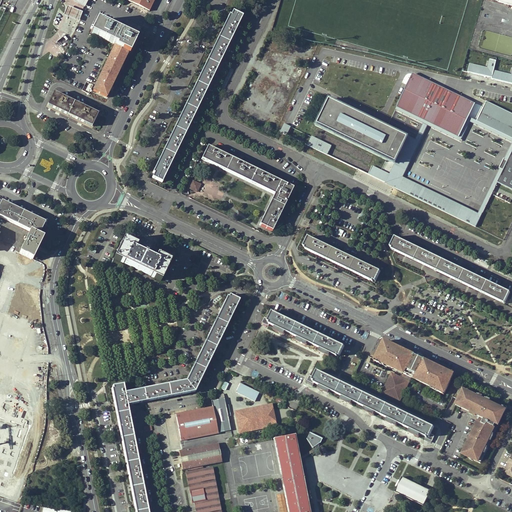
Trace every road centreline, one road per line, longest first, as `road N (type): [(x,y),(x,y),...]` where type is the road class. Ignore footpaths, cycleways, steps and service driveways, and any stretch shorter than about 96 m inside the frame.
road 1 (tertiary): [(71,231),(51,304),(95,511)]
road 2 (residential): [(321,168),(223,115),(274,0)]
road 3 (residential): [(511,236),(503,253),(321,168)]
road 4 (residential): [(236,354),(201,395),(153,405),(179,511)]
road 5 (residential): [(236,354),(394,443)]
road 6 (unclassified): [(179,0),(113,138)]
road 7 (residential): [(341,376),(443,425),(431,461)]
road 8 (residential): [(511,387),(380,323)]
road 9 (residential): [(258,268),(140,207)]
road 10 (secondary): [(19,126),(52,0)]
road 11 (residential): [(511,309),(399,258)]
